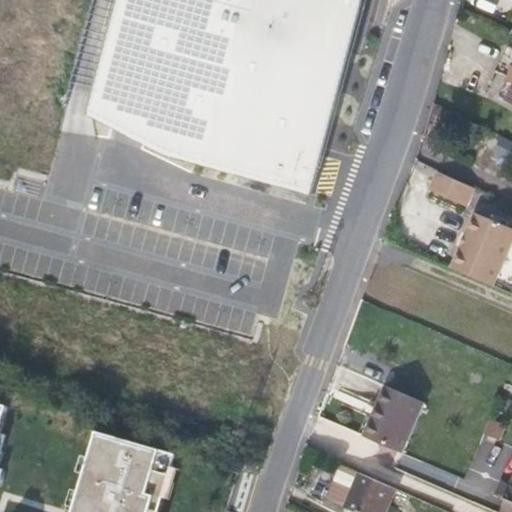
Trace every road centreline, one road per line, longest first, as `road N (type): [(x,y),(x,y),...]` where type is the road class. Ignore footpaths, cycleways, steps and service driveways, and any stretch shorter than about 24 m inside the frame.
road 1 (residential): [(441,0),(291,428)]
road 2 (residential): [(291,428),(474,511)]
